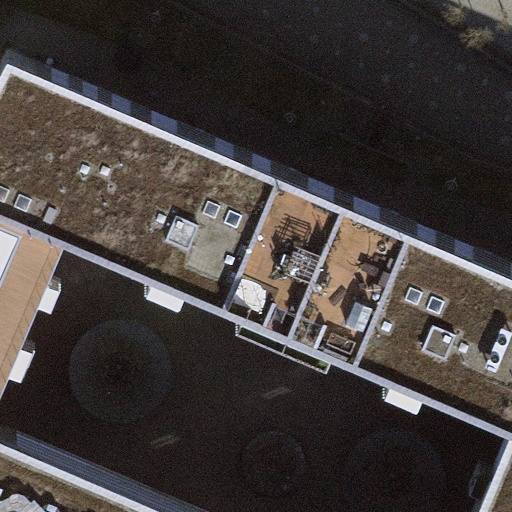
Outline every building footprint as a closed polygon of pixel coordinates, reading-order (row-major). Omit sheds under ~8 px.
[(0,280),(37,296),(65,229),(85,238),(142,104),(8,47),(0,63),(0,280)] [(85,238),(288,324),(345,190),(142,104),(85,238)] [(511,260),(345,190),(288,324),(491,409),(511,359),(511,260)] [(37,296),(0,280),(0,381),(12,354),(37,296)] [(159,402),(168,388),(172,373),(171,357),(166,342),(156,330),(142,321),(127,317),(111,318),(96,323),(83,333),(74,347),(70,362),(71,378),(77,393),(87,405),(100,414),(116,418),(132,418),(147,412),(159,402)] [(511,359),(491,409),(511,419),(498,450),(485,481),(484,485),(511,497),(511,359)] [(209,511),(0,423),(0,511),(209,511)] [(431,511),(433,511),(441,497),(446,482),(445,466),(439,451),(429,438),(416,430),(400,426),(384,426),(369,432),(357,442),(348,455),(344,471),(344,487),(350,502),(358,511),(431,511)] [(471,511),(511,511),(511,497),(484,485),(471,511)]
